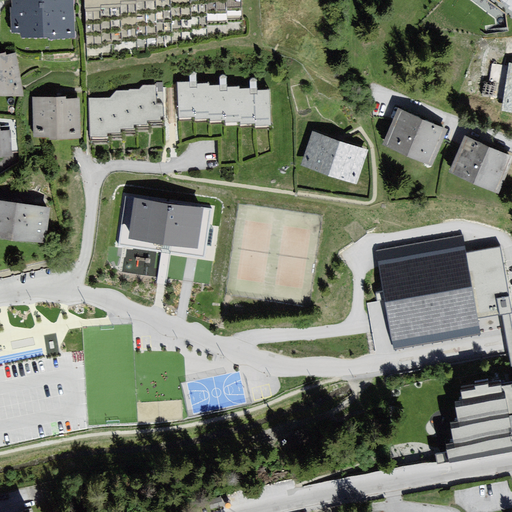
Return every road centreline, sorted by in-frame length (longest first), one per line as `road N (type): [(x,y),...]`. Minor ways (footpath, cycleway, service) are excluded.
road 1 (residential): [(68,284),(230,341),(353,326),(360,252),(371,242),(467,228),(496,234),(511,250)]
road 2 (residential): [(511,466),(267,511)]
road 3 (residential): [(68,284),(84,254),(98,173),(209,164)]
road 4 (unknown): [(0,422),(163,397),(169,363)]
road 5 (unknown): [(169,363),(160,343),(130,329),(0,346)]
road 6 (unknown): [(0,384),(72,369),(169,363)]
road 7 (residential): [(373,364),(511,339)]
road 8 (unknown): [(169,363),(248,361),(257,356),(226,340)]
